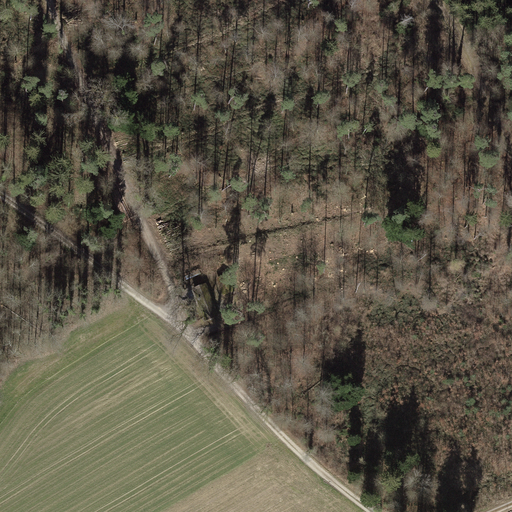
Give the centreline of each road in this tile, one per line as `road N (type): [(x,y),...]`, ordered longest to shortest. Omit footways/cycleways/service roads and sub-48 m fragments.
road 1 (track): [(0,194),(127,287),(371,511)]
road 2 (track): [(53,0),(190,342)]
road 3 (track): [(436,0),(511,153)]
